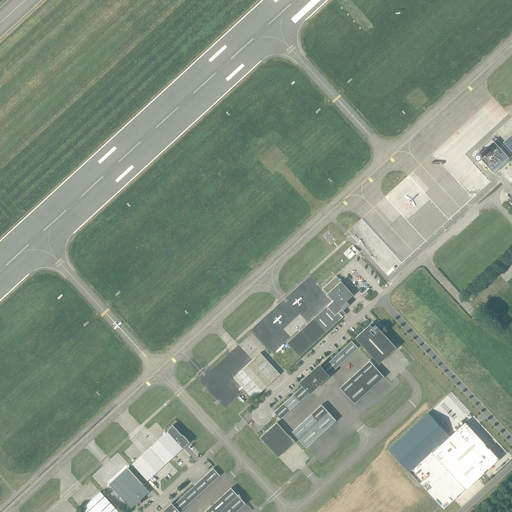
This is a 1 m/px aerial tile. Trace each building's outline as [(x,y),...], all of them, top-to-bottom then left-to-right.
[(511,136),(511,135),(503,143),(511,152),(511,136)] [(475,155),(475,157),(475,158),(476,159),(477,160),(479,160),(480,159),(492,172),(492,173),(502,164),(509,158),(507,156),(510,153),(497,139),(481,153),(480,153),(479,153),(478,153),(476,154),(475,155)] [(333,300),(287,343),(299,357),(339,320),(346,314),(343,311),(350,304),(347,301),(353,295),(336,276),(323,289),(327,294),(333,300)] [(511,296),(501,277),(494,280),(498,288),(497,289),(502,301),(511,296)] [(355,338),(379,364),(396,348),(373,322),(355,338)] [(284,404),(274,412),(281,419),(290,411),(300,402),(310,393),(319,384),(328,376),(338,367),(348,358),(358,348),(352,341),(341,351),(332,360),(322,369),(321,367),(320,367),(313,374),(312,374),(311,375),(310,376),(310,377),(302,384),(304,385),(303,386),(294,395),(284,404)] [(284,369),(298,357),(287,345),(273,358),(284,369)] [(233,377),(253,399),(280,375),(260,353),(233,377)] [(350,379),(340,388),(346,395),(355,404),(369,390),(384,377),(376,368),(369,361),(359,370),(350,379)] [(302,423),(292,432),(299,439),(307,448),(321,434),(336,421),(328,412),(322,405),(312,414),(302,423)] [(428,413),(388,450),(409,472),(436,447),(449,435),(428,413)] [(295,442),(277,422),(260,438),(278,458),(295,442)] [(465,422),(432,453),(466,490),(485,473),(484,472),(487,469),(488,470),(499,459),(489,448),(488,449),(485,445),(486,445),(465,422)] [(166,433),(153,445),(151,447),(149,449),(143,455),(134,463),(134,462),(131,465),(132,464),(147,480),(190,442),(183,435),(182,435),(180,433),(181,433),(178,429),(177,430),(173,425),(168,430),(168,431),(166,433)] [(149,491),(128,467),(109,484),(131,508),(136,504),(141,503),(141,500),(149,491)] [(180,511),(190,503),(200,494),(210,485),(220,476),(213,468),(203,478),(193,487),(183,496),(173,505),(172,503),(162,511),(180,511)] [(204,511),(236,511),(245,504),(231,488),(204,511)] [(117,511),(100,492),(81,509),(84,511),(117,511)]
